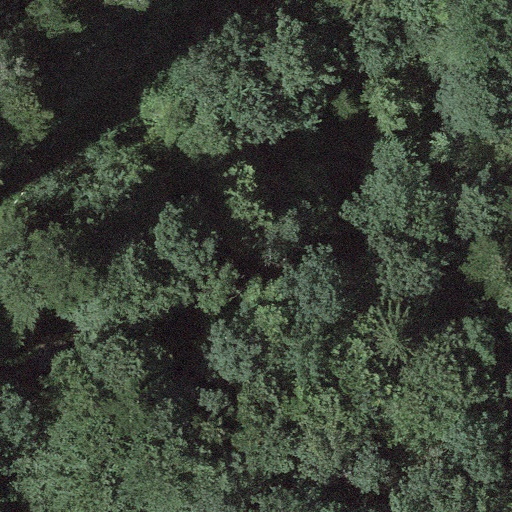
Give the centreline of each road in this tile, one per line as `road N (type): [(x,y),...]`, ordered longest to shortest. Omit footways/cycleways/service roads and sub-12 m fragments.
road 1 (track): [(107,511),(169,479),(511,383)]
road 2 (track): [(273,0),(220,39),(0,160)]
